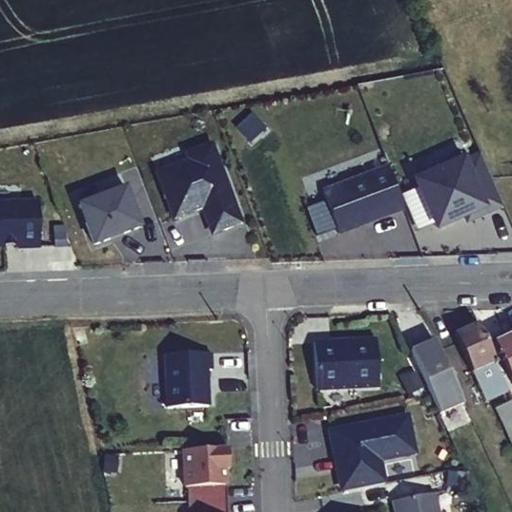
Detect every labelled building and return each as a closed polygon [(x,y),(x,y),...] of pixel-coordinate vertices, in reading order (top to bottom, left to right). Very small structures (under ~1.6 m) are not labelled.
[(186,155),(189,162),(157,174),(173,218),(202,208),(212,234),(239,223),(210,146),(186,155)] [(464,216),(499,201),(477,152),(460,160),(454,147),(433,162),(436,168),(413,178),(433,224),(462,211),(464,216)] [(336,234),(401,209),(386,167),(320,192),(336,234)] [(124,188),(78,205),(93,245),(109,239),(108,236),(122,230),(123,233),(139,227),(124,188)] [(40,197),(0,197),(0,240),(17,240),(17,243),(40,242),(40,197)] [(486,403),(511,391),(485,334),(484,331),(479,322),(453,333),(486,403)] [(511,333),(497,340),(511,371),(511,333)] [(316,390),(378,386),(376,338),(313,342),(316,390)] [(463,402),(433,338),(409,350),(439,413),(463,402)] [(166,407),(208,406),(206,369),(211,369),(210,352),(164,354),(166,407)] [(511,400),(495,408),(511,444),(511,400)] [(344,491),(384,483),(380,459),(415,452),(408,414),(329,430),(333,451),(336,451),(337,457),(339,458),(342,470),(340,473),(344,491)] [(228,470),(227,447),(183,449),(185,487),(188,487),(189,503),(188,511),(227,511),(227,501),(226,470),(228,470)] [(439,511),(435,492),(392,501),(394,511),(439,511)]
